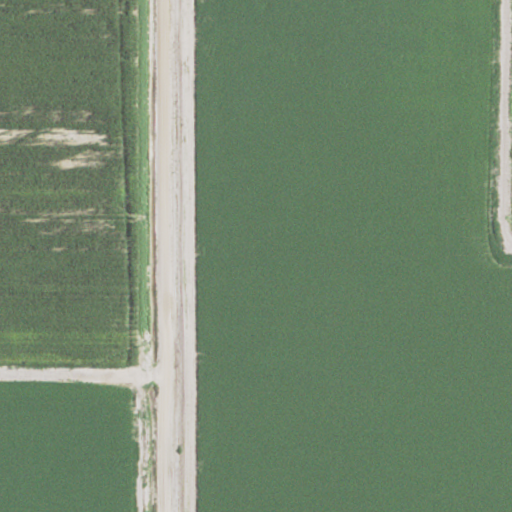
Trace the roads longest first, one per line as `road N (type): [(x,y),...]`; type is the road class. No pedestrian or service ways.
road 1 (residential): [(152,511),(154,0)]
road 2 (track): [(0,371),(153,373)]
